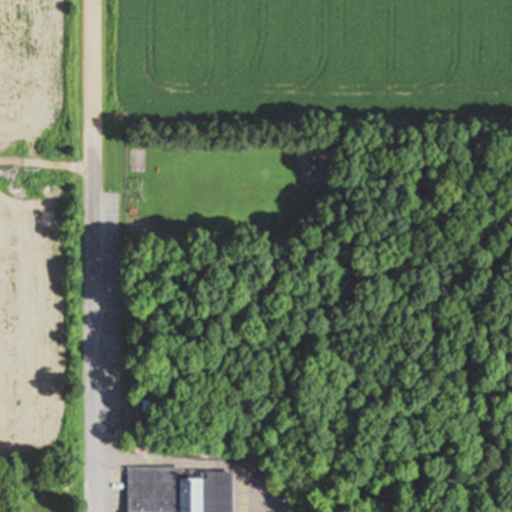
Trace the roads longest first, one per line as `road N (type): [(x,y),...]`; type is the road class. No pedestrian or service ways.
road 1 (residential): [(91,511),(91,141)]
road 2 (residential): [(91,141),(91,0)]
